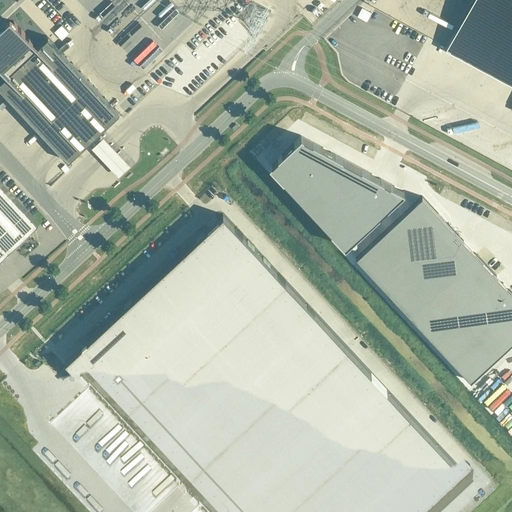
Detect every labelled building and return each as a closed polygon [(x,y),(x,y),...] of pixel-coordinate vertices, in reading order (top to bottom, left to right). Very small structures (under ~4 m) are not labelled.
[(511,0),(472,0),(447,48),(511,82),(511,0)] [(0,67),(6,74),(1,79),(0,80),(0,88),(32,122),(67,160),(90,139),(119,112),(83,74),(47,36),(42,41),(37,46),(25,33),(12,20),(12,21),(12,22),(13,23),(12,24),(11,25),(9,24),(6,24),(5,23),(4,22),(5,21),(6,21),(5,20),(0,24),(0,67)] [(301,135),(269,164),(344,245),(403,190),(400,192),(394,186),(394,185),(301,135)] [(104,136),(92,147),(119,176),(131,165),(104,136)] [(0,255),(37,221),(26,209),(0,181),(0,255)] [(511,292),(422,195),(355,257),(470,381),(511,341),(511,321),(508,317),(511,312),(511,292)] [(223,213),(64,360),(205,511),(439,511),(472,482),(223,213)]
